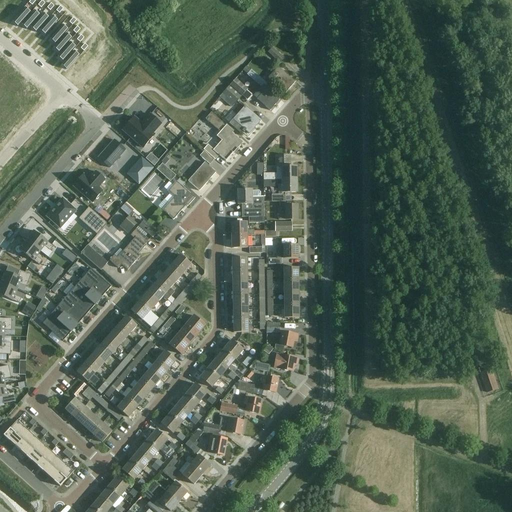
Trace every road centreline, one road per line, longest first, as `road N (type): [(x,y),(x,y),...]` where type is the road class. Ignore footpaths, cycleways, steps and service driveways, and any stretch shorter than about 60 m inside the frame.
road 1 (residential): [(199,511),(313,380),(309,147),(283,121)]
road 2 (tertiary): [(250,511),(320,425),(328,401),(326,96)]
road 3 (residential): [(105,465),(38,405),(38,393),(195,216)]
road 4 (residential): [(105,465),(215,332),(217,232)]
road 5 (residential): [(0,234),(97,125)]
